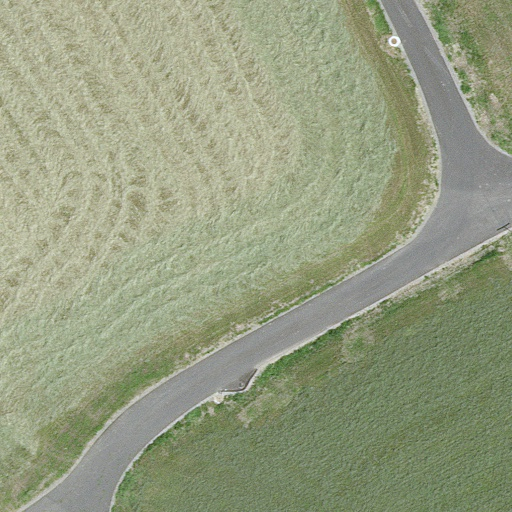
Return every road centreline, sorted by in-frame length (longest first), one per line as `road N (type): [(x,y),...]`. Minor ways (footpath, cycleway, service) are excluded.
road 1 (unclassified): [(89,511),(110,457),(169,400),(491,221)]
road 2 (unclassified): [(491,221),(441,84),(398,0)]
